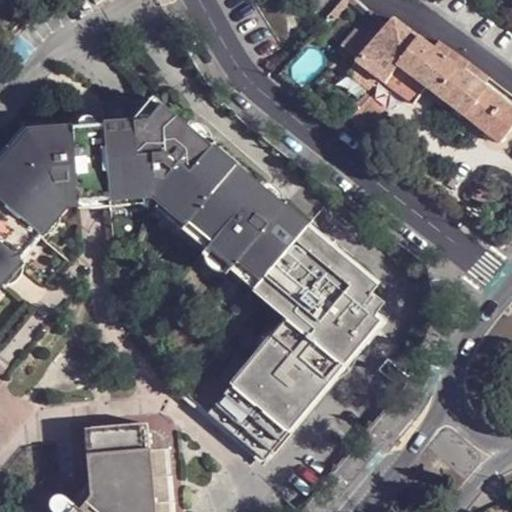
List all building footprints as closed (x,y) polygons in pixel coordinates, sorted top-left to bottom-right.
[(404,65),(419,38),(396,18),(395,20),(390,25),(359,60),(361,62),(383,78),(390,82),(404,65)] [(511,109),(483,89),(435,50),(419,38),(404,65),(428,87),(500,143),(511,128),(511,109)] [(441,41),(435,50),(483,89),(492,79),(456,51),(442,40),(441,41)] [(383,78),(361,62),(352,76),(372,92),(383,78)] [(428,87),(404,65),(390,82),(417,101),(428,87)] [(350,126),(371,143),(392,118),(372,98),(350,126)] [(0,287),(42,237),(35,232),(64,197),(139,190),(140,194),(150,194),(158,201),(163,195),(213,238),(206,247),(254,288),(306,225),(158,103),(146,119),(24,130),(26,139),(13,153),(8,150),(0,160),(0,287)] [(377,285),(306,225),(254,288),(262,295),(191,380),(216,400),(272,448),(279,440),(283,442),(366,343),(363,340),(358,337),(378,314),(376,312),(384,303),(371,292),(377,285)] [(383,318),(378,314),(358,337),(363,340),(383,318)] [(175,511),(169,448),(169,443),(165,436),(158,431),(149,430),(149,424),(85,430),(90,482),(72,503),(79,509),(77,511),(175,511)]
